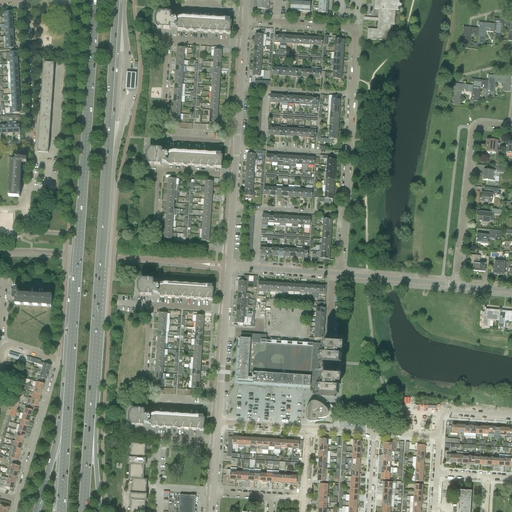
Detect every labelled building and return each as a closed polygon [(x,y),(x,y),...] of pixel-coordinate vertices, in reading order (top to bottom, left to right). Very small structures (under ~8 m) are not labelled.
[(269,1),(258,0),(257,4),(258,4),(258,9),(265,9),(265,15),(268,15),(268,10),(269,10),(269,4),(269,1)] [(374,9),(377,9),(378,9),(378,18),(376,18),(376,21),(378,21),(378,23),(377,23),(377,30),(374,30),(374,29),(367,29),(367,40),(367,39),(389,41),(390,31),(392,31),(392,29),(392,25),(394,25),(394,24),(394,21),(395,13),(395,10),(398,11),(398,7),(401,5),(399,3),(398,0),(375,0),(375,1),(374,8),(375,8),(375,9),(374,9)] [(156,18),(156,21),(156,24),(157,27),(159,29),(170,29),(170,26),(177,29),(177,30),(230,33),(231,22),(229,22),(230,20),(233,20),(225,19),(224,19),(218,19),(214,18),(208,19),(204,18),(199,18),(194,17),(188,17),(184,16),(178,18),(178,17),(178,16),(172,16),(173,16),(173,19),(171,19),(171,18),(171,14),(160,13),(158,15),(156,18)] [(494,31),(493,37),(500,38),(501,26),(502,25),(505,25),(505,26),(509,27),(510,24),(510,21),(501,20),(500,20),(500,19),(499,19),(494,19),(494,22),(495,22),(495,25),(494,31)] [(478,35),(477,44),(480,44),(484,45),(486,30),(486,29),(490,29),(490,30),(494,31),(495,25),(486,24),(484,24),(485,23),(484,23),(479,23),(479,26),(480,26),(479,30),(478,35)] [(478,36),(479,30),(469,28),(464,27),(463,30),(464,31),(462,49),(469,49),(471,35),(478,36)] [(255,34),(255,40),(262,41),(263,34),(264,35),(264,31),(260,30),(260,34),(255,34)] [(335,40),(335,46),(343,47),(344,40),(340,40),(340,36),(332,36),(332,38),(329,38),(329,35),(324,35),(324,45),(328,45),(329,39),(331,39),(331,40),(335,40)] [(44,62),(42,80),(53,81),(54,73),(53,73),(53,70),(54,70),(54,63),(44,62)] [(138,73),(128,72),(127,89),(137,89),(138,73)] [(487,90),(487,96),(489,97),(494,97),(495,82),(495,81),(499,82),(499,83),(503,84),(503,83),(504,81),(504,78),(495,77),(494,76),(493,76),(488,75),(488,79),(489,79),(489,82),(488,82),(488,88),(487,90)] [(42,80),(41,98),(52,99),(52,92),(51,92),(52,89),(53,81),(42,80)] [(471,80),(471,83),(473,83),(473,87),(472,91),(472,93),(471,101),(473,101),(478,102),(480,87),(480,86),(482,87),(482,89),(486,90),(485,96),(487,96),(487,90),(488,88),(488,82),(480,81),(478,81),(478,80),(471,80)] [(452,98),(451,102),(453,102),(452,105),(459,106),(461,95),(461,91),(461,90),(464,90),(464,92),(468,92),(468,91),(472,91),(473,87),(461,85),(459,85),(454,84),(454,87),(453,98),(452,98)] [(328,102),(328,106),(331,106),(339,106),(339,100),(340,100),(337,99),(337,96),(331,96),(331,99),(331,103),(328,102)] [(41,98),(40,117),(51,117),(51,108),(50,108),(50,106),(51,106),(52,99),(41,98)] [(40,117),(39,135),(49,135),(50,127),(49,127),(49,125),(50,125),(51,117),(40,117)] [(317,137),(317,142),(333,143),(333,139),(328,139),(322,139),(320,138),(321,132),(318,132),(317,137)] [(39,135),(38,152),(48,153),(49,146),(48,146),(48,144),(49,144),(49,135),(39,135)] [(491,153),(496,153),(497,141),(487,140),(486,147),(487,147),(486,151),(491,152),(491,153)] [(188,166),(213,167),(221,168),(222,156),(220,156),(221,154),(224,154),(216,153),(216,154),(214,153),(209,154),(205,153),(199,153),(195,152),(190,152),(185,151),(180,152),(175,151),(169,152),(169,151),(163,150),(163,151),(164,151),(164,153),(162,153),(161,150),(151,149),(149,151),(147,154),(147,157),(147,160),(148,163),(150,165),(160,165),(161,162),(168,165),(169,165),(169,164),(188,166)] [(247,154),(247,160),(254,160),(257,160),(257,155),(265,155),(265,151),(251,150),(251,154),(247,154)] [(20,156),(19,156),(19,158),(9,158),(9,161),(11,161),(9,196),(19,197),(20,197),(18,197),(21,164),(24,164),(24,163),(27,163),(27,160),(26,160),(26,157),(27,157),(23,156),(23,157),(20,156)] [(322,156),(322,159),(326,159),(327,159),(327,166),(335,166),(335,160),(336,160),(332,159),(332,157),(332,156),(322,156)] [(499,168),(494,167),(488,167),(492,167),(491,170),(484,170),(483,175),(482,181),(484,181),(484,180),(495,181),(496,172),(503,173),(503,168),(499,168)] [(480,198),(480,199),(481,199),(480,202),(485,202),(491,203),(492,194),(492,193),(498,193),(498,196),(500,196),(500,192),(498,192),(499,189),(489,188),(484,187),(483,193),(481,193),(481,198),(480,198)] [(333,193),(325,192),(325,198),(318,198),(318,202),(329,203),(329,199),(333,199),(333,193)] [(479,212),(478,221),(480,222),(481,222),(490,223),(490,221),(493,222),(494,215),(503,216),(504,210),(497,210),(490,209),(490,213),(487,212),(487,213),(479,212)] [(323,219),(323,226),(331,226),(332,220),(332,219),(328,219),(328,217),(316,216),(316,221),(320,221),(321,219),(323,219)] [(476,243),(481,243),(488,244),(488,238),(498,239),(499,239),(501,239),(500,240),(501,240),(502,232),(489,230),(488,234),(485,234),(485,235),(482,234),(477,234),(476,240),(477,240),(476,243)] [(329,253),(319,252),(317,252),(317,256),(319,259),(323,259),(323,261),(328,261),(328,259),(329,259),(329,253)] [(471,263),(473,264),(478,264),(478,261),(480,261),(480,256),(471,255),(471,263)] [(478,264),(473,264),(472,271),(485,272),(485,265),(488,265),(489,257),(486,256),(485,263),(479,262),(480,261),(478,261),(478,264)] [(494,269),(493,269),(493,270),(494,270),(493,274),(494,274),(494,273),(503,274),(503,275),(504,275),(504,273),(508,273),(509,262),(495,261),(494,269)] [(239,281),(238,287),(246,287),(247,288),(248,282),(253,282),(253,277),(248,276),(244,276),(243,281),(239,281)] [(212,300),(213,288),(211,288),(212,286),(207,285),(207,286),(206,285),(201,285),(196,285),(191,285),(186,284),(181,284),(176,283),(171,283),(166,283),(160,284),(160,283),(155,282),(155,283),(155,285),(153,285),(153,284),(153,281),(153,280),(142,280),(142,279),(140,281),(138,284),(138,287),(138,290),(139,293),(141,295),(152,296),(152,295),(153,293),(160,295),(160,296),(160,295),(212,299),(212,300)] [(318,286),(318,294),(324,294),(324,295),(326,295),(326,287),(324,287),(324,285),(318,285),(318,286)] [(10,296),(10,297),(11,297),(13,297),(12,306),(12,307),(15,307),(15,305),(51,307),(52,296),(51,296),(51,297),(18,295),(19,292),(17,292),(18,289),(14,289),(14,290),(11,290),(11,289),(11,293),(11,296),(10,296)] [(481,317),(480,325),(483,325),(483,326),(486,327),(488,327),(489,319),(499,320),(500,309),(499,309),(499,312),(485,311),(486,308),(484,308),(484,310),(484,312),(482,312),(481,317)] [(499,320),(498,328),(504,329),(504,320),(511,321),(511,312),(501,312),(501,309),(500,309),(499,320)] [(252,383),(310,387),(317,387),(318,376),(318,363),(320,344),(266,340),(240,338),(237,380),(252,381),(252,383)] [(337,364),(337,357),(339,357),(336,357),(336,353),(339,353),(338,353),(338,346),(339,346),(339,345),(320,344),(318,363),(337,364)] [(43,366),(42,368),(50,370),(51,365),(41,362),(41,361),(28,357),(27,361),(43,366)] [(337,377),(336,377),(337,365),(338,365),(338,364),(337,364),(318,363),(318,376),(337,377)] [(30,369),(28,376),(31,377),(32,375),(34,375),(34,373),(40,375),(39,377),(39,378),(37,377),(36,380),(42,382),(43,379),(47,380),(48,375),(35,371),(32,370),(30,369)] [(317,387),(317,388),(317,395),(316,395),(336,397),(336,396),(335,396),(335,389),(336,389),(337,389),(334,388),(334,385),(337,385),(337,384),(335,384),(336,377),(337,378),(337,377),(318,376),(317,387)] [(17,388),(25,391),(27,391),(29,386),(19,383),(17,388)] [(17,388),(15,394),(21,395),(24,396),(25,391),(17,388)] [(28,398),(26,403),(30,404),(37,406),(39,401),(32,399),(28,398)] [(306,409),(306,410),(306,411),(305,411),(305,412),(305,413),(305,414),(305,415),(305,416),(305,417),(306,418),(306,419),(306,420),(307,420),(306,422),(309,422),(310,422),(311,422),(313,422),(314,422),(316,422),(316,421),(322,420),(321,419),(322,418),(323,418),(325,418),(326,417),(327,417),(327,416),(328,415),(328,414),(328,413),(328,412),(328,411),(327,410),(327,409),(326,408),(325,408),(324,407),(324,406),(322,405),(320,404),(320,403),(317,402),(316,402),(315,401),(314,401),(313,401),(312,402),(311,402),(310,403),(309,402),(309,404),(307,407),(306,409)] [(132,425),(133,425),(143,426),(143,425),(144,423),(151,425),(151,426),(204,430),(204,418),(203,418),(203,416),(198,415),(198,416),(197,415),(192,416),(187,415),(182,415),(177,414),(172,414),(167,413),(162,413),(157,413),(152,414),(151,414),(151,413),(146,412),(146,413),(146,415),(144,415),(145,414),(144,411),(144,410),(134,410),(133,409),(131,411),(131,412),(130,414),(129,417),(129,420),(130,423),(132,425)] [(20,413),(19,418),(21,419),(29,421),(31,416),(23,414),(20,413)] [(450,429),(450,433),(458,434),(458,433),(458,425),(456,425),(456,424),(453,424),(452,424),(452,425),(451,429),(450,429)] [(15,439),(15,441),(22,444),(24,438),(14,435),(13,438),(15,439)] [(319,439),(319,443),(320,443),(320,445),(331,446),(331,438),(328,437),(328,439),(324,439),(320,439),(319,439)] [(11,441),(10,446),(21,449),(22,444),(15,441),(15,442),(11,441)] [(383,443),(383,447),(383,449),(393,450),(394,448),(395,448),(396,442),(386,441),(386,443),(383,443)] [(129,511),(144,511),(146,501),(147,501),(147,494),(146,494),(147,480),(143,479),(144,465),(145,465),(146,458),(145,458),(146,444),(131,443),(130,457),(129,457),(128,464),(129,464),(128,479),(132,479),(131,493),(130,493),(129,500),(130,500),(129,511)] [(8,446),(7,449),(10,450),(9,452),(11,453),(19,455),(21,449),(8,446)] [(6,451),(5,454),(9,455),(8,458),(7,460),(13,462),(14,459),(17,460),(19,455),(11,453),(9,452),(6,451)] [(454,463),(456,463),(456,455),(450,454),(450,457),(446,456),(446,462),(450,463),(450,464),(454,464),(454,463)] [(226,470),(226,475),(230,475),(230,479),(230,480),(234,480),(236,480),(236,472),(236,468),(231,468),(230,470),(226,470)] [(5,474),(9,475),(16,478),(18,472),(10,470),(7,469),(5,474)] [(317,475),(316,479),(317,479),(317,481),(319,481),(319,484),(322,484),(328,485),(328,482),(325,482),(326,475),(317,475)] [(15,483),(4,480),(1,479),(0,480),(0,488),(10,491),(11,488),(13,489),(15,483)] [(460,491),(461,491),(460,509),(469,510),(471,491),(460,491)] [(193,511),(195,496),(180,495),(178,511),(193,511)]
